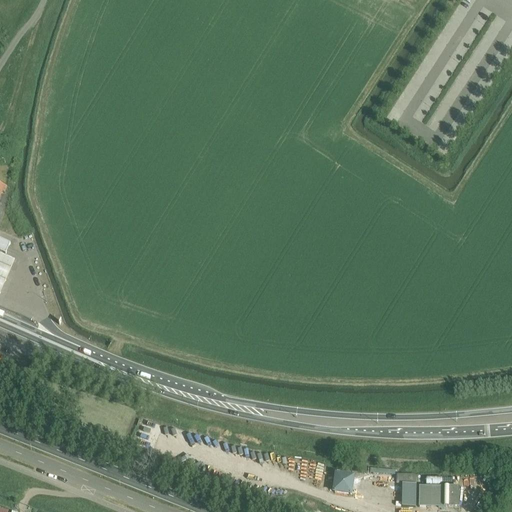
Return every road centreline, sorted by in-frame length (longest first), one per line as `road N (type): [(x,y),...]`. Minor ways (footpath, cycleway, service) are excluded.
road 1 (primary): [(0,324),(180,402),(241,417),(346,433),(511,431)]
road 2 (primary): [(511,412),(439,419),(283,412),(147,377),(0,317)]
road 3 (unclassified): [(0,445),(162,511)]
